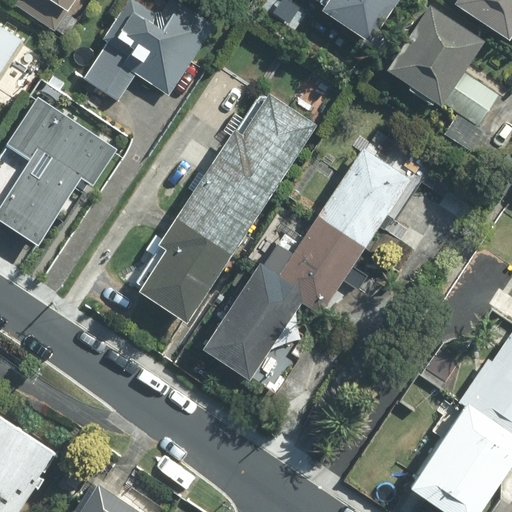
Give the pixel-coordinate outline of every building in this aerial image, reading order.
[(19,0),(19,2),(56,27),(73,0),(19,0)] [(139,68),(170,88),(214,22),(180,0),(172,0),(162,15),(140,0),(131,0),(108,36),(112,39),(86,77),(118,98),(139,68)] [(374,36),(398,0),(331,0),(328,5),(374,36)] [(511,0),(464,0),(511,30),(511,0)] [(487,38),(435,3),(394,65),(462,110),(447,131),(472,148),(486,128),(480,124),(501,93),(466,70),(487,38)] [(0,71),(22,38),(0,23),(0,71)] [(22,63),(36,72),(44,59),(31,50),(22,63)] [(53,75),(49,81),(61,88),(65,81),(53,75)] [(239,128),(222,152),(276,188),(319,122),(272,91),(245,132),(239,128)] [(118,147),(41,97),(11,143),(34,158),(0,210),(0,213),(41,240),(83,174),(95,182),(118,147)] [(323,213),(368,242),(411,177),(366,147),(323,213)] [(232,254),(276,188),(222,152),(178,218),(232,254)] [(306,286),(305,295),(324,308),(368,242),(323,213),(297,251),(284,242),(270,263),(306,286)] [(190,318),(232,254),(178,218),(163,241),(172,246),(145,287),(190,318)] [(306,286),(270,263),(265,260),(218,331),(262,360),(305,295),(306,286)] [(464,399),(471,403),(511,428),(511,337),(496,362),(491,358),(464,399)] [(480,511),(511,464),(511,428),(471,403),(417,484),(460,511),(480,511)] [(0,511),(16,511),(57,452),(0,414),(0,463),(2,465),(0,468),(0,511)] [(146,511),(102,482),(82,511),(146,511)]
